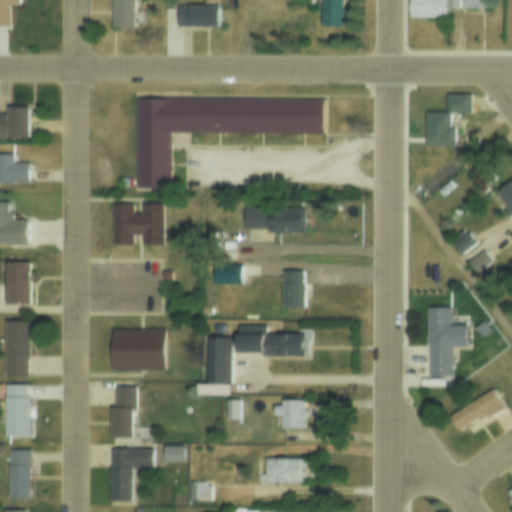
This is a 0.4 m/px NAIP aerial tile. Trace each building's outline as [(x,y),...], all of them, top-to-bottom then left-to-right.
[(0,0),(18,0),(18,5),(8,5),(8,27),(0,27),(0,0)] [(113,0),(133,0),(133,29),(114,30),(113,0)] [(321,0),(341,0),(341,27),(321,27),(321,0)] [(488,0),(488,7),(444,8),(444,17),(408,17),(408,0),(488,0)] [(218,6),(218,30),(187,30),(187,19),(176,19),(176,6),(218,6)] [(445,91),(470,91),(470,110),(445,111),(445,91)] [(322,96),(322,130),(168,131),(168,188),(136,188),(136,97),(322,96)] [(0,113),(6,113),(6,108),(27,107),(27,139),(0,139),(0,113)] [(448,111),(448,127),(454,127),(454,145),(425,145),(424,112),(448,111)] [(0,154),(11,154),(11,162),(25,162),(26,185),(0,185),(0,154)] [(468,170),(480,161),(495,182),(483,190),(468,170)] [(119,176),(127,176),(127,185),(119,185),(119,176)] [(511,178),(511,214),(495,190),(511,178)] [(110,203),(132,203),(132,213),(141,213),(141,203),(162,203),(162,245),(141,245),(141,235),(133,235),(133,245),(110,245),(110,203)] [(267,203),(267,227),(245,227),(244,203),(267,203)] [(0,204),(8,204),(8,214),(12,214),(12,221),(26,221),(26,245),(0,245),(0,204)] [(302,219),(302,233),(269,234),(269,219),(302,219)] [(467,231),(475,241),(459,253),(451,242),(467,231)] [(483,247),(491,259),(474,271),(466,259),(483,247)] [(240,261),(240,283),(214,283),(214,261),(240,261)] [(4,263),(28,263),(28,305),(4,305),(4,263)] [(283,268),(302,268),(302,307),(284,307),(283,268)] [(449,323),(467,323),(467,346),(449,346),(450,377),(428,377),(427,304),(449,304),(449,323)] [(26,358),(26,378),(6,378),(6,358),(4,358),(4,322),(27,322),(28,358),(26,358)] [(238,322),(264,322),(264,333),(302,332),(302,354),(238,355),(238,322)] [(112,369),(112,329),(163,328),(164,369),(112,369)] [(229,336),(229,384),(206,384),(205,336),(229,336)] [(5,384),(25,384),(25,397),(28,397),(28,439),(6,439),(5,384)] [(110,407),(113,407),(113,384),(135,384),(135,407),(130,407),(130,439),(110,439),(110,407)] [(492,387),(505,407),(488,418),(486,413),(458,431),(448,415),(492,387)] [(226,398),(239,398),(239,418),(226,418),(226,398)] [(280,405),(280,399),(301,399),(302,411),(304,411),(304,418),(302,418),(302,428),(280,429),(280,417),(274,417),(273,405),(280,405)] [(224,432),(243,432),(243,440),(224,440),(224,432)] [(182,444),(182,460),(162,460),(162,445),(182,444)] [(132,502),(109,503),(108,447),(151,446),(151,467),(131,468),(132,502)] [(8,449),(28,449),(28,500),(8,500),(8,449)] [(265,458),(301,458),(302,482),(260,482),(260,473),(265,473),(265,458)] [(203,484),(209,484),(209,500),(188,500),(188,484),(190,484),(190,480),(203,480),(203,484)]
